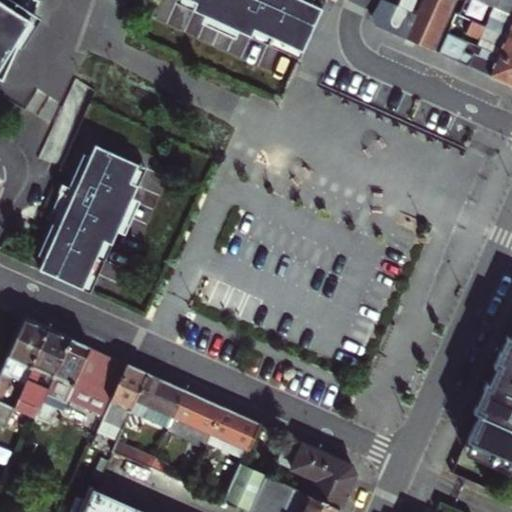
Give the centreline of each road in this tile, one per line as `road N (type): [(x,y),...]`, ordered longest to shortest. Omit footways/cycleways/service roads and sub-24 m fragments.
road 1 (residential): [(0,279),(407,460)]
road 2 (residential): [(407,460),(511,223)]
road 3 (residential): [(359,0),(347,31),(366,60),(511,123)]
